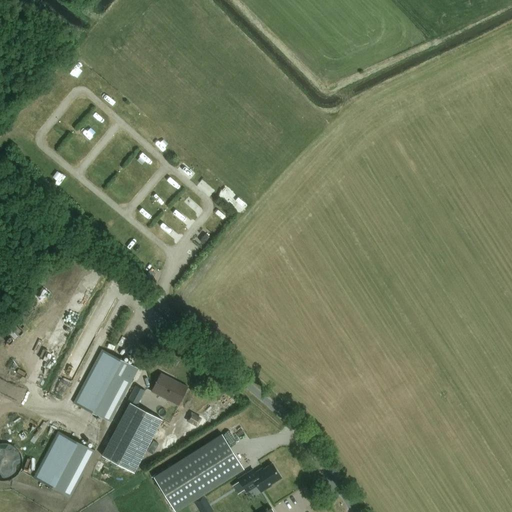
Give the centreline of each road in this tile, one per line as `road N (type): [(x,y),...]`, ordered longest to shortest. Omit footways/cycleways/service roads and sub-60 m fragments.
road 1 (unclassified): [(359,511),(288,408),(0,178)]
road 2 (track): [(148,301),(209,206),(80,92),(39,143),(125,215)]
